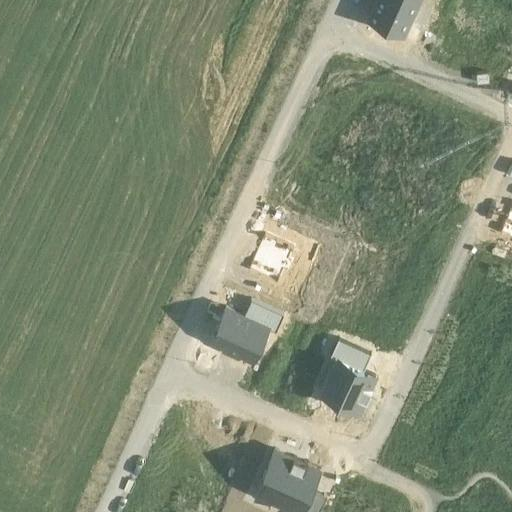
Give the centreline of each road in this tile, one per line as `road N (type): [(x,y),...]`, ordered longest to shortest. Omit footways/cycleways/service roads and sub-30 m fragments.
road 1 (residential): [(171,375),(363,466),(511,141)]
road 2 (residential): [(171,375),(327,29)]
road 3 (residential): [(511,115),(327,29)]
road 4 (residential): [(109,511),(171,375)]
